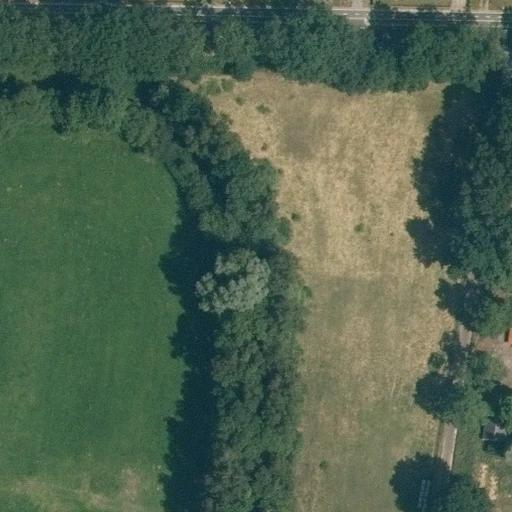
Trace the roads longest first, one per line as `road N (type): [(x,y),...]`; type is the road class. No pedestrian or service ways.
road 1 (secondary): [(511,40),(0,31)]
road 2 (unknown): [(437,511),(511,83)]
